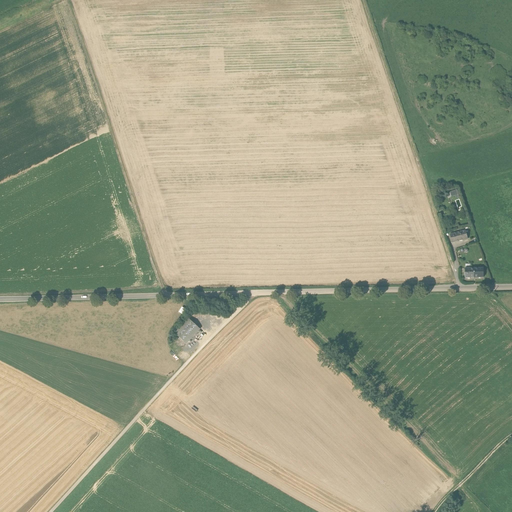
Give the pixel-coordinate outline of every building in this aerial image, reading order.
[(457,190),(449,192),(451,197),(454,196),(455,199),(460,198),(457,190)] [(466,230),(450,234),(452,242),(468,238),(466,230)] [(483,268),(474,269),(474,278),(484,277),(483,268)] [(474,269),(465,269),(465,278),(474,278),(474,269)] [(188,318),(175,333),(186,344),(200,329),(188,318)]
